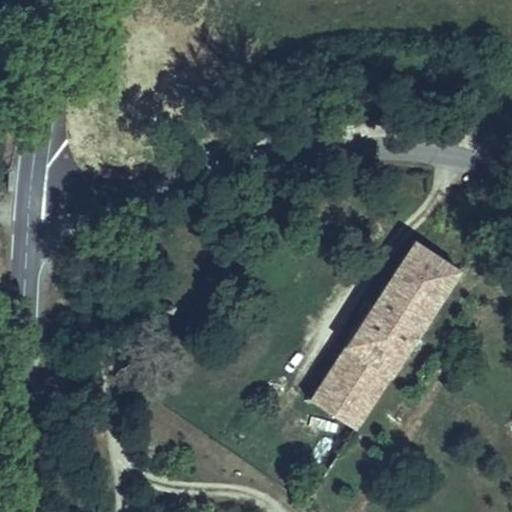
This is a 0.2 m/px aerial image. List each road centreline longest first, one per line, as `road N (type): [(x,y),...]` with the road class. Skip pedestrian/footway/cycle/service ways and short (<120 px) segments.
road 1 (residential): [(511,172),(478,159),(364,144),(222,166),(83,219),(26,216)]
road 2 (secondary): [(26,216),(13,511)]
road 3 (secondary): [(75,0),(26,216)]
